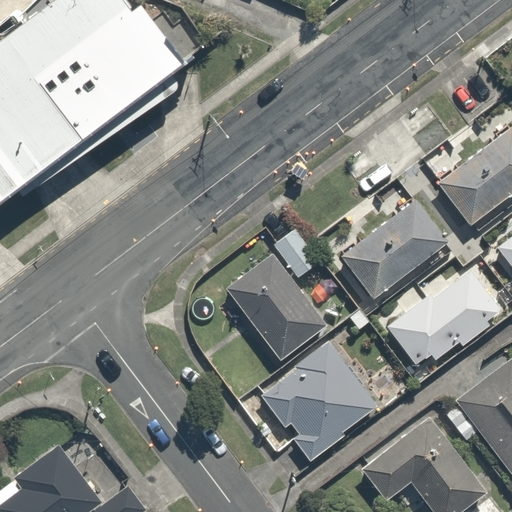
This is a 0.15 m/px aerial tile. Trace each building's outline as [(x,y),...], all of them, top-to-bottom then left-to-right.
[(43,0),(0,33),(0,194),(183,56),(139,0),(134,0),(128,5),(124,0),(43,0)] [(483,139),(477,132),(457,150),(462,156),(431,182),(466,222),(511,183),(511,132),(503,122),(483,139)] [(447,232),(414,192),(389,213),(382,204),(360,222),(364,228),(333,254),(369,297),(447,232)] [(511,215),(484,238),(511,272),(511,215)] [(322,322),(266,251),(218,288),(275,359),(322,322)] [(383,322),(410,360),(426,348),(432,356),(505,304),(473,258),(447,275),(443,269),(412,290),(417,298),(383,322)] [(275,426),(285,419),(296,434),(286,441),(303,463),(380,406),(327,334),(250,391),(275,426)] [(511,359),(509,356),(452,399),(511,478),(511,359)] [(421,511),(499,511),(504,508),(426,408),(350,466),(377,501),(403,482),(424,510),(421,511)] [(86,511),(131,511),(141,505),(121,478),(113,484),(72,431),(6,482),(10,487),(0,495),(0,511),(86,511),(87,511),(86,511)]
